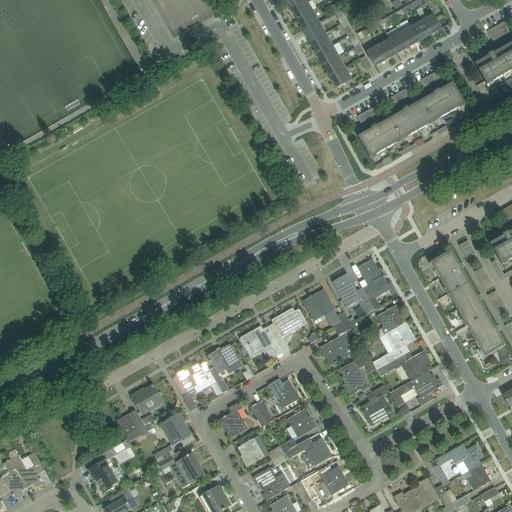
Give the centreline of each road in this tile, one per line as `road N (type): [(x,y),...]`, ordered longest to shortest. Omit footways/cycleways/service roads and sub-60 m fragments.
road 1 (residential): [(252,511),(201,425),(206,414),(284,369),(304,368),(368,452)]
road 2 (residential): [(381,227),(103,384)]
road 3 (secondary): [(0,399),(264,248)]
road 4 (residential): [(320,117),(468,30)]
road 5 (residential): [(478,393),(398,254)]
road 6 (residential): [(320,117),(255,0)]
road 7 (secondary): [(482,154),(357,192)]
road 8 (residential): [(398,254),(511,193)]
road 9 (secondary): [(364,202),(482,154)]
road 10 (residential): [(368,452),(478,393)]
